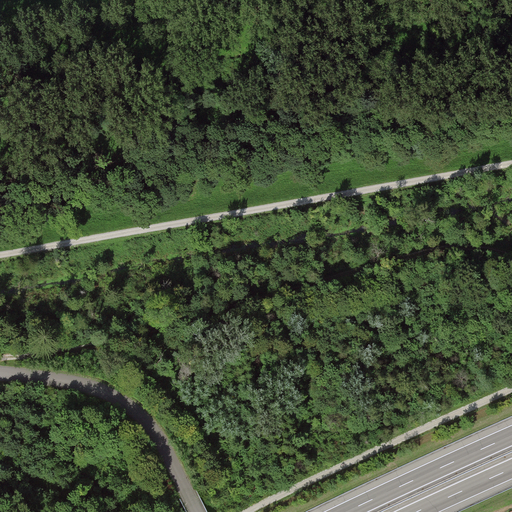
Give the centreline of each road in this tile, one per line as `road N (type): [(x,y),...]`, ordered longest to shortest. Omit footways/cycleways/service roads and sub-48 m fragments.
road 1 (track): [(0,358),(97,344),(461,247),(511,256)]
road 2 (track): [(511,162),(0,254)]
road 3 (track): [(247,511),(511,389)]
road 4 (unclassified): [(0,371),(105,392),(138,412),(187,496)]
road 5 (motorway): [(511,436),(347,511)]
